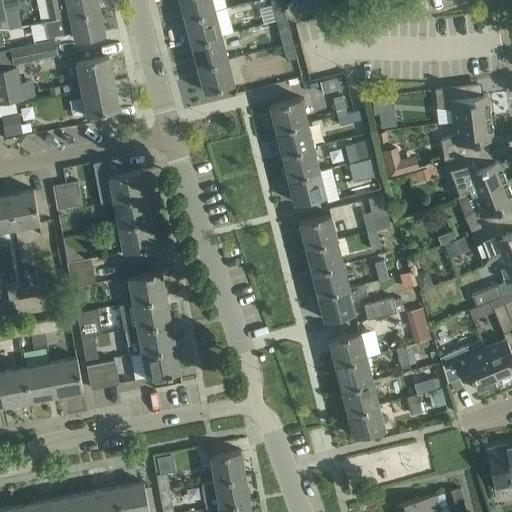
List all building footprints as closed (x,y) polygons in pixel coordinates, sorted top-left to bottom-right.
[(0,0),(0,30),(1,30),(9,28),(2,0),(0,0)] [(39,22),(99,10),(96,0),(44,0),(49,20),(39,22)] [(179,0),(185,18),(214,10),(211,0),(179,0)] [(104,33),(99,10),(39,22),(40,23),(44,22),(47,37),(73,31),(74,39),(104,33)] [(185,18),(191,42),(221,35),(214,10),(185,18)] [(282,44),(292,41),(286,17),(276,20),(282,44)] [(0,45),(4,45),(1,30),(0,30),(0,65),(58,53),(55,39),(9,49),(9,50),(0,51),(0,45)] [(191,42),(198,67),(227,59),(221,35),(191,42)] [(296,57),(292,41),(282,44),(286,60),(296,57)] [(76,61),(81,88),(114,81),(108,54),(76,61)] [(227,59),(198,67),(204,91),(234,83),(227,59)] [(0,68),(0,102),(23,98),(16,65),(0,68)] [(45,68),(35,70),(38,86),(48,84),(45,68)] [(343,87),(340,76),(319,81),(322,93),(343,87)] [(114,81),(81,88),(87,115),(119,108),(114,81)] [(451,109),(453,121),(490,116),(487,94),(459,97),(458,93),(462,93),(461,87),(434,91),(436,107),(451,109)] [(336,114),(346,112),(341,95),(332,97),(336,114)] [(270,105),(276,129),(307,121),(301,97),(270,105)] [(392,97),(372,100),(373,113),(394,111),(392,97)] [(18,112),(2,115),(6,135),(23,133),(18,112)] [(490,116),(453,121),(455,135),(440,141),(443,160),(470,153),(469,146),(465,147),(465,142),(493,139),(490,116)] [(276,129),(282,153),(313,146),(307,121),(276,129)] [(385,131),(376,132),(378,142),(387,140),(385,131)] [(358,160),(354,143),(345,145),(349,162),(358,160)] [(282,153),(288,178),(319,170),(313,146),(282,153)] [(418,169),(415,155),(400,158),(397,149),(381,153),(387,177),(410,171),(418,169)] [(458,199),(472,194),(506,181),(498,159),(472,170),(470,166),(474,164),(471,157),(444,164),(458,199)] [(358,160),(349,162),(353,180),(363,178),(358,160)] [(418,169),(410,171),(412,182),(439,175),(437,164),(428,166),(418,169)] [(109,174),(113,200),(146,194),(141,169),(142,169),(142,168),(109,174)] [(319,170),(288,178),(294,202),(325,194),(319,170)] [(70,206),(82,204),(78,180),(65,183),(70,206)] [(511,195),(506,181),(472,194),(477,206),(464,214),(470,230),(496,220),(493,215),(490,216),(488,212),(511,202),(511,195)] [(70,206),(65,183),(53,185),(57,209),(70,207),(70,206)] [(33,189),(9,193),(15,226),(39,222),(33,189)] [(9,193),(0,195),(0,229),(15,226),(9,193)] [(113,200),(118,225),(150,219),(146,194),(113,200)] [(362,213),(366,232),(376,229),(390,226),(387,215),(373,219),(371,211),(362,213)] [(299,222),(305,246),(337,238),(331,214),(299,222)] [(150,219),(118,225),(123,250),(156,244),(156,243),(155,243),(150,219)] [(511,254),(511,229),(497,235),(496,231),(499,230),(497,224),(472,234),(478,251),(484,265),(497,260),(511,254)] [(366,232),(371,249),(380,246),(376,229),(366,232)] [(456,238),(453,230),(441,234),(444,243),(456,238)] [(443,243),(449,257),(469,249),(464,235),(456,238),(444,243),(443,243)] [(305,246),(311,270),(343,262),(337,238),(305,246)] [(511,254),(497,260),(506,281),(511,278),(511,254)] [(69,274),(93,269),(91,257),(67,261),(69,274)] [(374,262),(379,279),(388,277),(383,259),(374,262)] [(311,270),(317,294),(349,286),(343,262),(311,270)] [(96,282),(93,269),(69,274),(72,286),(96,282)] [(26,296),(46,293),(42,270),(22,274),(24,285),(26,296)] [(128,276),(132,301),(166,295),(161,270),(128,276)] [(349,286),(317,294),(324,319),(355,311),(352,297),(368,294),(365,282),(349,286)] [(472,294),(476,305),(501,296),(497,284),(472,294)] [(26,296),(24,285),(7,288),(9,299),(26,296)] [(511,291),(501,296),(504,302),(511,321),(511,291)] [(170,320),(166,295),(132,301),(120,303),(125,328),(125,329),(170,320)] [(404,309),(401,297),(393,299),(392,295),(363,303),(367,318),(404,309)] [(511,328),(511,321),(504,302),(501,296),(489,301),(503,333),(511,328)] [(102,332),(97,307),(77,311),(81,336),(93,334),(102,332)] [(422,307),(407,311),(411,326),(427,322),(422,307)] [(41,321),(45,345),(46,350),(59,348),(55,329),(71,326),(69,315),(41,321)] [(125,329),(129,354),(175,345),(170,320),(125,329)] [(41,321),(15,326),(17,336),(30,333),(33,347),(45,345),(41,321)] [(15,326),(0,328),(0,339),(17,336),(15,326)] [(329,338),(335,363),(366,355),(360,330),(329,338)] [(81,336),(85,359),(98,357),(93,334),(81,336)] [(500,381),(485,347),(481,338),(459,347),(463,356),(478,390),(500,381)] [(511,351),(506,338),(485,347),(500,381),(511,375),(511,351)] [(410,363),(405,344),(396,347),(401,365),(410,363)] [(175,345),(129,354),(142,352),(147,377),(180,371),(175,345)] [(455,349),(440,356),(448,382),(449,381),(458,377),(465,374),(455,349)] [(335,363),(341,387),(372,379),(366,355),(335,363)] [(77,357),(51,361),(57,394),(83,389),(77,357)] [(117,382),(113,358),(99,361),(104,385),(117,382)] [(51,361),(24,367),(31,399),(57,394),(51,361)] [(99,361),(86,364),(91,388),(104,385),(99,361)] [(24,367),(0,371),(0,385),(4,404),(31,399),(24,367)] [(419,381),(422,391),(442,384),(438,374),(419,381)] [(458,377),(449,381),(453,390),(462,387),(458,377)] [(341,387),(347,411),(378,403),(372,379),(341,387)] [(417,394),(408,396),(413,413),(422,411),(417,394)] [(378,403),(347,411),(353,436),(385,428),(378,403)] [(495,487),(511,483),(511,487),(511,442),(487,447),(495,487)] [(212,466),(214,479),(245,474),(240,449),(210,455),(199,457),(201,469),(212,466)] [(159,489),(169,488),(166,472),(157,474),(159,489)] [(201,482),(205,507),(249,499),(245,474),(214,479),(214,480),(201,482)] [(149,511),(143,481),(116,486),(121,511),(149,511)] [(121,511),(116,486),(90,491),(94,511),(121,511)] [(173,511),(169,488),(159,489),(163,511),(173,511)] [(94,511),(90,491),(63,496),(66,511),(94,511)] [(395,504),(397,511),(438,511),(434,494),(395,504)] [(66,511),(63,496),(37,501),(38,511),(66,511)] [(251,511),(249,499),(205,507),(206,508),(208,507),(208,511),(251,511)] [(38,511),(37,501),(10,506),(10,511),(38,511)]
